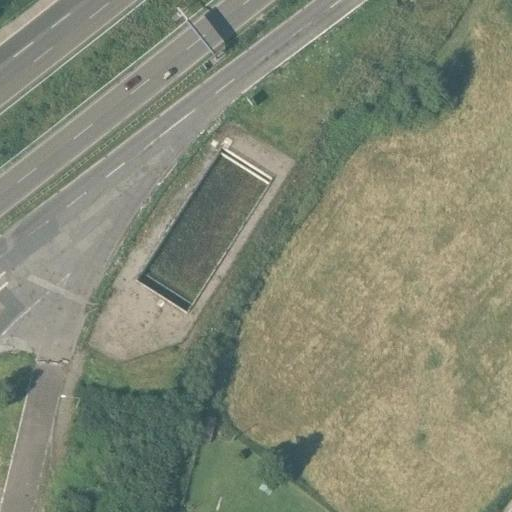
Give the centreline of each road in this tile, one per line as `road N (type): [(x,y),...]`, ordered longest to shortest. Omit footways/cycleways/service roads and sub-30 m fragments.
road 1 (motorway): [(0,205),(263,0)]
road 2 (motorway): [(129,150),(343,0)]
